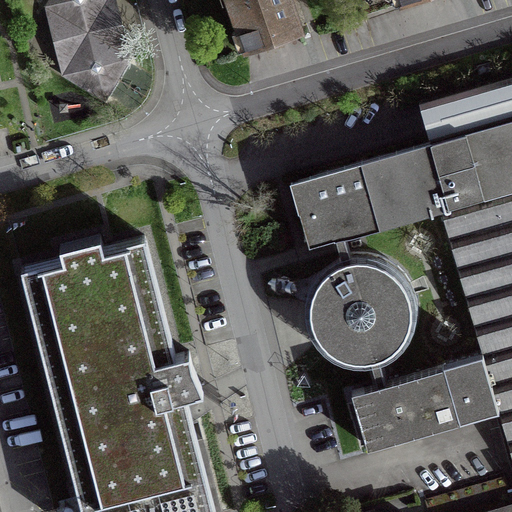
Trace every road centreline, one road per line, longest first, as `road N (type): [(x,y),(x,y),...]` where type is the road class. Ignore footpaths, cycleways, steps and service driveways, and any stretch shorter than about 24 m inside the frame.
road 1 (residential): [(193,124),(294,511)]
road 2 (residential): [(193,124),(511,28)]
road 3 (unknown): [(288,489),(483,436)]
road 4 (residential): [(0,180),(193,124)]
road 5 (residential): [(162,0),(193,124)]
